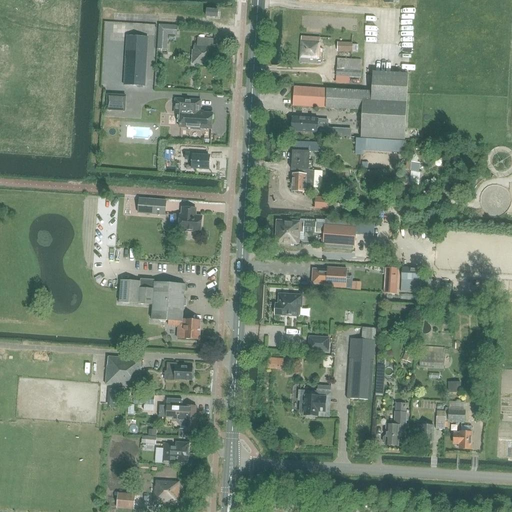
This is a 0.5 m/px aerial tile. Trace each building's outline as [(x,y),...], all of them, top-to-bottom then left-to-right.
[(207,17),(218,18),(219,10),(207,9),(207,17)] [(160,26),(159,49),(167,49),(168,34),(177,35),(177,27),(160,26)] [(127,35),(124,86),(146,87),(149,36),(127,35)] [(302,37),(300,63),(323,64),(323,57),(320,57),(321,48),(320,48),(320,38),(302,37)] [(198,38),(197,45),(195,45),(195,51),(193,51),(192,65),(214,66),(216,46),(214,46),(214,39),(198,38)] [(338,43),(338,51),(352,52),(353,45),(353,43),(338,43)] [(338,59),(337,76),(345,76),(349,76),(361,77),(362,60),(338,59)] [(295,87),(294,99),(293,106),(336,109),(336,108),(362,110),(360,137),(404,140),(409,74),(373,71),(372,92),(337,89),(337,90),(295,87)] [(106,110),(126,111),(127,94),(107,93),(106,110)] [(213,113),(201,113),(201,100),(176,99),(175,114),(181,114),(180,128),(191,128),(191,130),(201,130),(201,129),(212,129),(213,120),(214,119),(214,116),(213,115),(213,113)] [(292,131),(318,133),(325,133),(326,122),(319,122),(319,119),(292,117),(292,131)] [(294,143),(294,152),(293,171),(306,172),(306,176),(292,175),(292,184),(291,190),(292,190),(291,193),(306,194),(306,188),(314,189),(314,172),(309,171),(309,164),(310,153),(322,153),(323,144),(294,143)] [(209,169),(210,156),(200,156),(200,154),(186,153),(186,160),(192,160),(192,168),(209,169)] [(403,170),(401,184),(419,187),(420,172),(418,172),(420,163),(407,162),(405,170),(403,170)] [(317,198),(316,208),(327,209),(328,199),(317,198)] [(138,213),(166,216),(167,201),(140,199),(138,213)] [(173,216),(173,220),(175,225),(179,226),(178,231),(201,233),(202,219),(202,217),(196,216),(196,209),(182,208),(181,214),(180,214),(180,216),(173,216)] [(277,220),(276,244),(292,245),(292,244),(300,245),(300,240),(300,233),(305,233),(305,223),(301,222),(277,220)] [(316,220),(316,223),(325,224),(325,228),(324,235),(324,243),(354,245),(355,230),(355,223),(316,220)] [(305,223),(305,233),(316,234),(324,235),(325,228),(325,224),(316,223),(305,223)] [(424,269),(402,267),(401,292),(432,294),(432,280),(423,280),(424,269)] [(385,268),(384,294),(397,295),(398,269),(385,268)] [(327,284),(327,286),(347,287),(348,270),(328,269),(328,270),(314,269),(313,283),(327,284)] [(122,281),(121,304),(153,306),(152,320),(169,321),(169,326),(179,326),(178,339),(200,340),(201,321),(184,320),(184,307),(187,306),(187,300),(185,299),(186,285),(154,283),(154,281),(143,280),(143,283),(122,281)] [(352,290),(361,291),(361,282),(352,282),(352,290)] [(276,315),(300,316),(301,308),(302,308),(303,295),(294,295),(293,296),(289,296),(289,295),(280,294),(279,304),(276,304),(276,315)] [(330,338),(310,337),(309,351),(329,352),(330,338)] [(375,340),(351,338),(347,400),(372,401),(376,340),(375,340)] [(405,352),(403,360),(411,362),(413,355),(405,352)] [(421,367),(444,369),(445,354),(422,353),(421,367)] [(109,358),(109,366),(108,366),(106,385),(140,388),(141,369),(141,368),(142,360),(109,358)] [(268,359),(268,368),(284,369),(284,360),(268,359)] [(165,372),(165,380),(176,381),(176,380),(192,381),(192,379),(194,379),(194,374),(193,373),(193,368),(178,367),(178,364),(168,363),(167,372),(165,372)] [(448,393),(461,393),(461,383),(448,383),(448,393)] [(306,390),(304,416),(307,416),(307,418),(315,418),(315,417),(318,417),(318,413),(325,413),(329,413),(331,391),(331,385),(318,384),(317,391),(306,390)] [(110,390),(109,407),(118,408),(120,391),(110,390)] [(134,395),(134,404),(154,405),(155,396),(134,395)] [(160,405),(159,417),(166,417),(173,418),(173,420),(176,420),(176,422),(180,426),(185,427),(185,429),(185,432),(195,432),(196,420),(197,406),(186,406),(186,407),(182,406),(183,399),(168,399),(167,406),(160,405)] [(385,445),(397,446),(398,437),(405,437),(406,415),(406,404),(395,404),(395,412),(394,412),(393,426),(386,425),(386,437),(384,439),(383,443),(385,445)] [(448,410),(448,420),(448,422),(464,422),(464,411),(448,410)] [(436,418),(436,420),(436,431),(444,431),(445,418),(437,418),(436,418)] [(417,427),(416,438),(421,438),(421,446),(423,446),(424,447),(426,447),(428,446),(433,446),(434,432),(433,431),(433,426),(422,426),(422,427),(417,427)] [(462,434),(453,434),(453,446),(460,446),(460,450),(471,450),(472,433),(471,433),(471,427),(462,427),(462,434)] [(156,437),(142,437),(141,444),(156,445),(156,437)] [(164,447),(163,462),(188,463),(189,454),(189,444),(177,443),(177,447),(164,447)] [(154,488),(154,505),(179,506),(180,482),(157,481),(156,488),(154,488)] [(119,495),(118,510),(135,510),(135,494),(133,494),(133,496),(119,495)]
